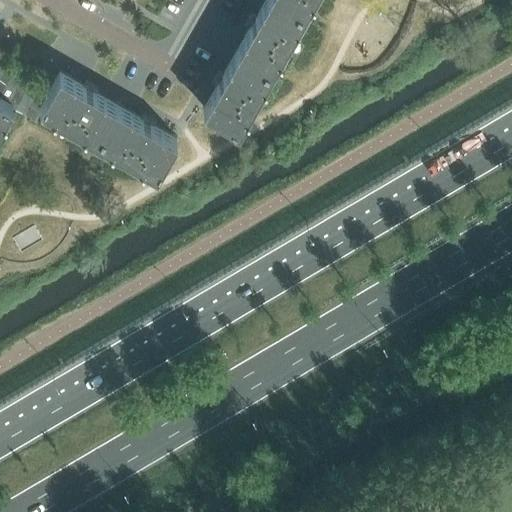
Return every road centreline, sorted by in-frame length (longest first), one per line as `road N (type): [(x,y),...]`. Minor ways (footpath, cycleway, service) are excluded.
road 1 (trunk): [(511,141),(0,437)]
road 2 (trunk): [(29,511),(511,228)]
road 3 (residential): [(41,0),(151,61),(172,52),(202,0)]
